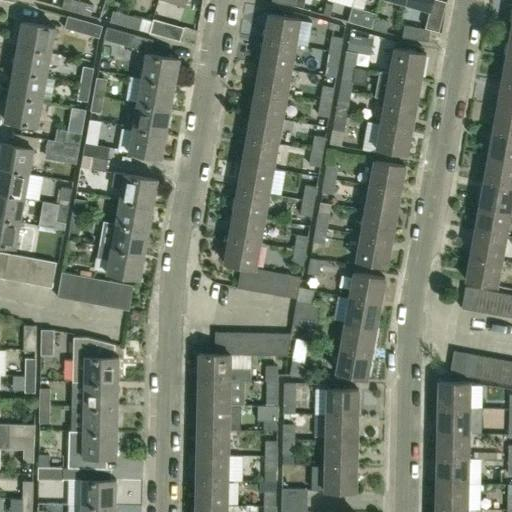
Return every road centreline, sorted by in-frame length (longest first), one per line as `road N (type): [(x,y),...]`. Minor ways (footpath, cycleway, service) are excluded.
road 1 (residential): [(402,511),(410,312),(467,0)]
road 2 (residential): [(164,511),(169,323),(223,0)]
